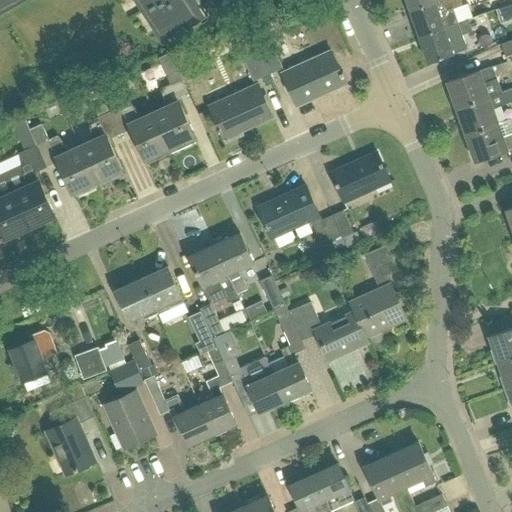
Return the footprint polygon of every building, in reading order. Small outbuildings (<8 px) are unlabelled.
[(0,0),(0,9),(17,0),(0,0)] [(199,0),(139,0),(166,39),(207,12),(199,0)] [(405,0),(409,10),(437,0),(405,0)] [(418,36),(458,22),(453,8),(462,5),(460,0),(437,0),(409,10),(418,36)] [(467,19),(458,22),(418,36),(427,62),(452,53),(445,32),(452,30),(454,36),(470,31),(467,19)] [(248,28),(268,74),(283,67),(270,38),(262,22),(248,28)] [(254,80),(268,74),(248,28),(233,35),(254,80)] [(505,55),(511,53),(511,39),(501,43),(505,55)] [(297,106),(346,84),(331,50),(281,71),(297,106)] [(457,108),(488,97),(488,96),(501,92),(497,78),(492,66),(479,71),(479,70),(447,81),(457,108)] [(189,92),(179,70),(167,75),(171,85),(162,89),(164,107),(153,112),(170,148),(195,136),(177,97),(189,92)] [(228,142),(245,134),(243,131),(274,117),(258,82),(209,105),(224,139),(226,138),(228,142)] [(457,108),(466,134),(497,123),(492,108),(511,100),(511,88),(501,92),(488,96),(488,97),(457,108)] [(108,139),(119,134),(109,113),(103,100),(93,105),(99,117),(89,122),(91,140),(80,145),(97,181),(122,170),(108,139)] [(145,159),(170,148),(153,112),(142,117),(131,103),(109,113),(119,134),(131,129),(145,159)] [(497,123),(466,134),(475,160),(507,149),(506,148),(511,146),(511,131),(502,136),(497,123)] [(41,124),(29,129),(37,146),(47,167),(58,162),(72,192),(97,181),(80,145),(70,150),(58,136),(49,140),(41,124)] [(47,167),(37,146),(20,153),(22,166),(6,173),(31,227),(55,216),(35,173),(47,167)] [(344,202),(390,181),(377,151),(330,173),(344,202)] [(0,227),(5,239),(31,227),(6,173),(0,175),(0,227)] [(343,236),(333,214),(322,219),(306,185),(258,207),(272,239),(311,221),(323,246),(343,236)] [(333,214),(343,236),(353,232),(343,209),(333,214)] [(215,245),(230,279),(241,274),(239,269),(254,263),(241,233),(215,245)] [(215,245),(190,257),(210,302),(225,296),(228,302),(239,297),(230,279),(215,245)] [(351,303),(355,312),(366,335),(406,316),(387,275),(398,270),(387,245),(364,256),(380,289),(351,303)] [(156,308),(168,302),(170,307),(184,301),(168,266),(142,278),(156,308)] [(273,309),(285,304),(272,275),(260,280),(273,309)] [(158,312),(156,308),(142,278),(116,290),(129,319),(143,313),(145,318),(158,312)] [(200,311),(201,310),(213,338),(218,336),(218,335),(224,332),(211,302),(199,308),(200,311)] [(366,335),(355,312),(323,327),(311,302),(289,312),(302,340),(316,334),(328,359),(368,340),(366,335)] [(268,363),(273,373),(286,400),(311,389),(295,353),(306,348),(302,340),(289,312),(286,305),(275,310),(291,345),(281,350),(284,355),(268,363)] [(208,351),(217,347),(213,338),(201,310),(200,311),(188,316),(199,341),(195,342),(200,354),(207,351),(208,351)] [(511,357),(511,327),(490,335),(499,362),(511,357)] [(22,379),(46,370),(41,358),(57,351),(49,332),(44,329),(29,335),(30,340),(10,348),(22,379)] [(218,336),(213,338),(217,347),(233,381),(244,376),(248,384),(247,384),(260,412),(286,400),(273,373),(268,363),(253,369),(250,364),(241,368),(235,354),(228,357),(218,336)] [(105,346),(98,349),(97,346),(74,354),(83,378),(106,369),(105,365),(123,359),(115,339),(104,344),(105,346)] [(140,370),(151,364),(139,339),(128,344),(140,370)] [(199,404),(213,434),(236,423),(223,394),(220,387),(233,381),(217,347),(208,351),(219,376),(206,381),(214,397),(199,404)] [(508,388),(511,386),(511,357),(499,362),(508,388)] [(171,358),(152,361),(154,373),(173,370),(171,358)] [(134,359),(109,370),(120,393),(144,382),(134,359)] [(213,434),(199,404),(185,410),(178,394),(165,400),(154,375),(145,380),(160,414),(173,409),(190,444),(213,434)] [(65,474),(96,460),(79,423),(95,416),(80,383),(69,388),(75,401),(49,412),(55,426),(45,430),(65,474)] [(124,448),(155,434),(136,390),(105,404),(124,448)] [(392,455),(406,486),(422,478),(425,487),(436,482),(418,443),(392,455)] [(392,455),(367,466),(381,497),(367,503),(368,505),(371,511),(386,511),(383,506),(393,501),(390,493),(406,486),(392,455)] [(314,474),(330,509),(353,499),(348,488),(349,488),(338,464),(314,474)] [(313,511),(316,511),(324,511),(330,509),(314,474),(290,485),(301,509),(295,511),(313,511)] [(75,501),(84,499),(79,481),(70,483),(75,501)] [(417,511),(433,511),(447,506),(442,493),(414,506),(417,511)] [(244,506),(246,511),(275,511),(268,495),(244,506)]
